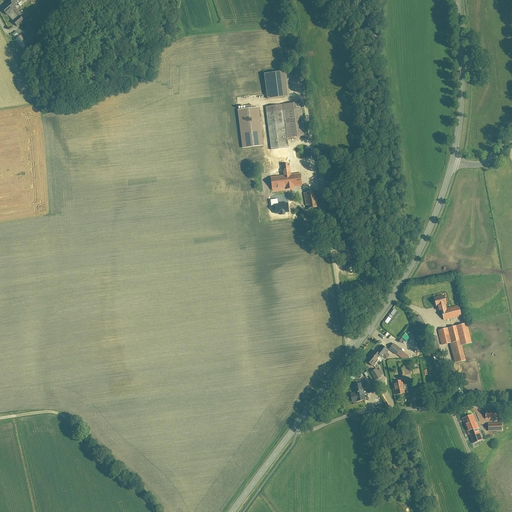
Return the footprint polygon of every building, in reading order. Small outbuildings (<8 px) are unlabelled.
[(12,12),(14,10),(16,9),(14,6),(20,1),(19,0),(9,0),(8,2),(9,3),(2,10),(7,16),(12,12)] [(19,16),(14,10),(12,12),(17,18),(13,22),(17,27),(25,20),(20,15),(19,16)] [(16,40),(24,50),(37,41),(33,36),(26,42),(22,36),(16,40)] [(265,75),(268,98),(288,96),(285,73),(265,75)] [(301,103),(282,105),(286,139),(306,137),(301,103)] [(301,174),(290,175),(289,168),(291,167),(289,149),(288,150),(286,139),(282,105),(266,108),(272,156),(273,169),(282,168),(283,176),(271,177),(273,191),(303,188),(301,174)] [(332,172),(325,173),(328,190),(335,189),(332,172)] [(305,193),(307,209),(317,207),(315,192),(305,193)] [(446,311),(445,306),(447,305),(445,297),(434,299),(436,308),(438,307),(440,314),(442,313),(444,321),(461,317),(459,308),(446,311)] [(422,316),(415,319),(421,332),(428,329),(422,316)] [(466,324),(438,330),(441,346),(449,344),(454,364),(466,361),(462,346),(471,344),(466,324)] [(395,343),(389,350),(396,356),(402,349),(395,343)] [(432,346),(433,357),(441,356),(439,345),(432,346)] [(366,360),(373,366),(385,352),(379,346),(366,360)] [(400,366),(401,376),(410,375),(409,365),(400,366)] [(376,369),(370,373),(375,381),(381,377),(376,369)] [(401,381),(393,383),(396,396),(404,395),(401,381)] [(349,383),(351,403),(365,401),(362,382),(349,383)] [(486,411),(486,421),(499,420),(499,410),(486,411)] [(472,415),(462,420),(472,444),(483,439),(472,415)]
